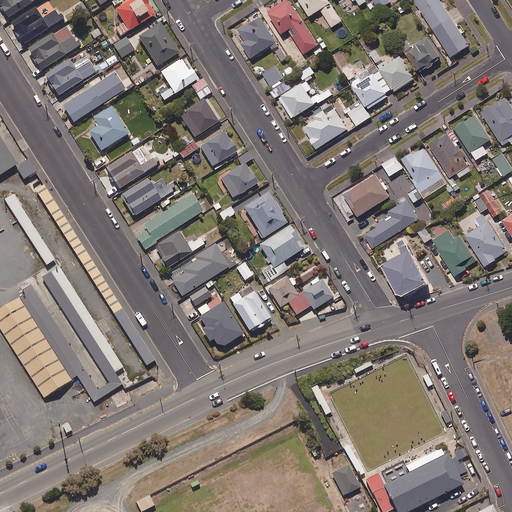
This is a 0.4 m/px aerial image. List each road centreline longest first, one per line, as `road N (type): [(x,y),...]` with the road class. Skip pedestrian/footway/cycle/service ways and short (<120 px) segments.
road 1 (residential): [(0,66),(202,394)]
road 2 (residential): [(511,54),(302,189)]
road 3 (tertiary): [(202,394),(0,493)]
road 4 (residential): [(302,189),(194,21)]
road 5 (unclassified): [(511,493),(426,313)]
road 6 (tertiary): [(386,325),(202,394)]
road 7 (residential): [(386,325),(302,189)]
